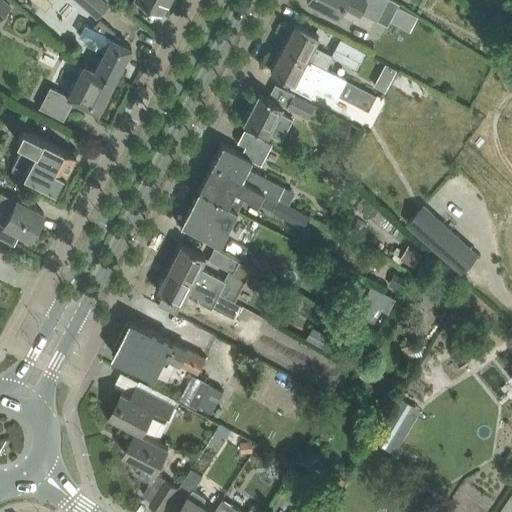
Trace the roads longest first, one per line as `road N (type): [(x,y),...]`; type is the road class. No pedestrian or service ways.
road 1 (residential): [(99,331),(270,0)]
road 2 (primary): [(75,323),(245,0)]
road 3 (primary): [(219,0),(56,313)]
road 4 (residential): [(193,0),(40,300)]
